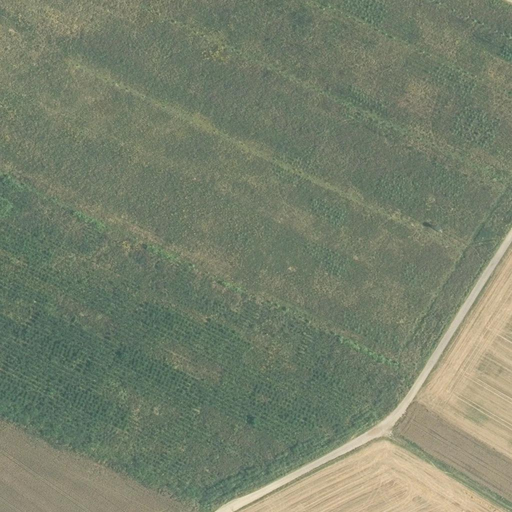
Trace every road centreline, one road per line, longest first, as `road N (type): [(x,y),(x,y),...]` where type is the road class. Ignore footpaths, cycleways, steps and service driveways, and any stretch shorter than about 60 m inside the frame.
road 1 (track): [(511,236),(388,423),(224,511)]
road 2 (track): [(511,511),(379,430)]
